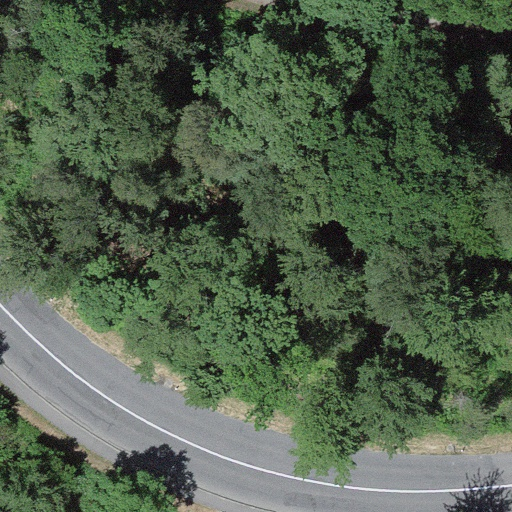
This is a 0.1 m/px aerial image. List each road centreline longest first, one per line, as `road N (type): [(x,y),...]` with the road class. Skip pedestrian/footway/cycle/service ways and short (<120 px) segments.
road 1 (tertiary): [(0,307),(130,414),(320,492),(511,488)]
road 2 (track): [(511,8),(375,10),(290,0)]
